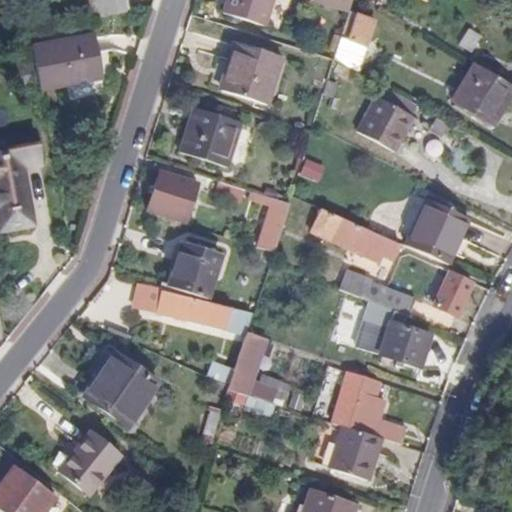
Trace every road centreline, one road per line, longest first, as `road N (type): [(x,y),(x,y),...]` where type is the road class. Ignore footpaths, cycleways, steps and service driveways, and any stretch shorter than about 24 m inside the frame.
road 1 (residential): [(0,382),(91,267),(174,0)]
road 2 (tertiary): [(511,305),(430,511)]
